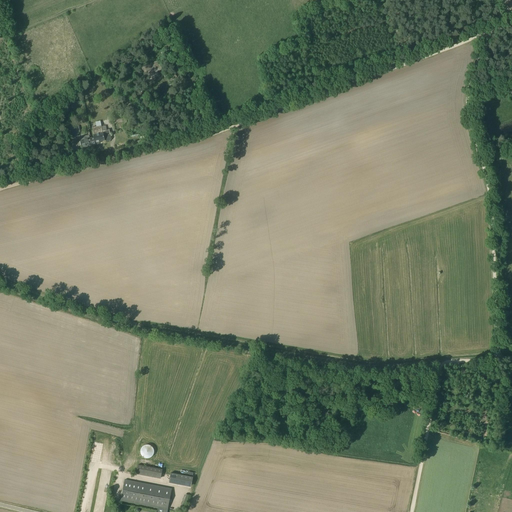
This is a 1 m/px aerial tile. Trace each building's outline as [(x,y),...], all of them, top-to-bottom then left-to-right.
[(155,62),(145,65),(148,76),(158,73),(155,62)] [(109,129),(106,129),(106,126),(103,126),(103,125),(101,125),(100,121),(96,122),(97,126),(96,127),(92,127),(94,136),(94,138),(96,144),(97,144),(97,142),(105,140),(106,142),(110,141),(112,139),(109,129)] [(67,124),(68,129),(70,138),(78,136),(74,122),(67,124)] [(82,147),(96,144),(94,138),(89,139),(89,135),(80,137),(81,141),(77,141),(78,146),(81,146),(82,147)] [(154,447),(145,443),(141,452),(151,456),(154,447)] [(92,452),(91,462),(99,463),(100,453),(92,452)] [(140,459),(139,463),(146,464),(146,463),(148,464),(148,466),(155,467),(156,462),(140,459)] [(136,474),(161,477),(163,468),(137,465),(136,474)] [(171,472),(169,482),(192,486),(193,476),(171,472)] [(162,511),(167,511),(169,502),(171,502),(172,499),(170,499),(172,489),(125,480),(121,501),(163,509),(162,511)]
